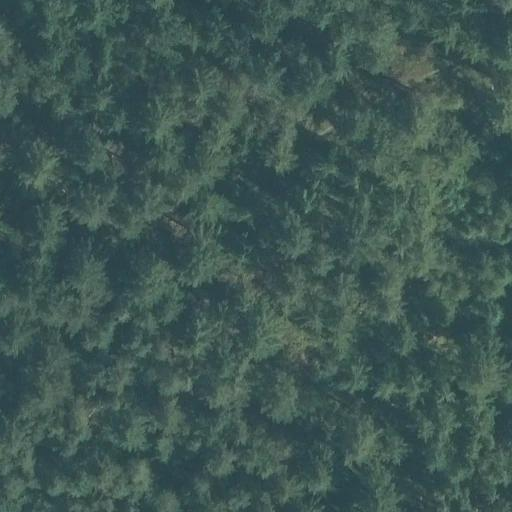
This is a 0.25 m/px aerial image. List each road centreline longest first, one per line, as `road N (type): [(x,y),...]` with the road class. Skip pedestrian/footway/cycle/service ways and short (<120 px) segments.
road 1 (track): [(388,511),(129,227),(0,119)]
road 2 (track): [(129,227),(511,35)]
